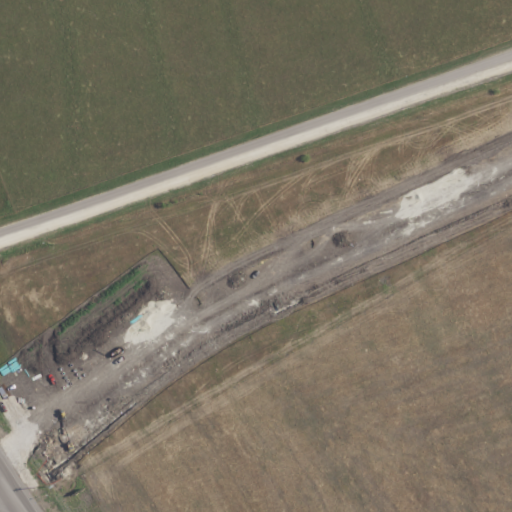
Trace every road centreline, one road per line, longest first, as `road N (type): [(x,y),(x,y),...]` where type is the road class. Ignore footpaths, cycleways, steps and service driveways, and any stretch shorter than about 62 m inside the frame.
road 1 (track): [(511,58),(0,228)]
road 2 (residential): [(511,177),(273,289),(182,345),(72,429)]
